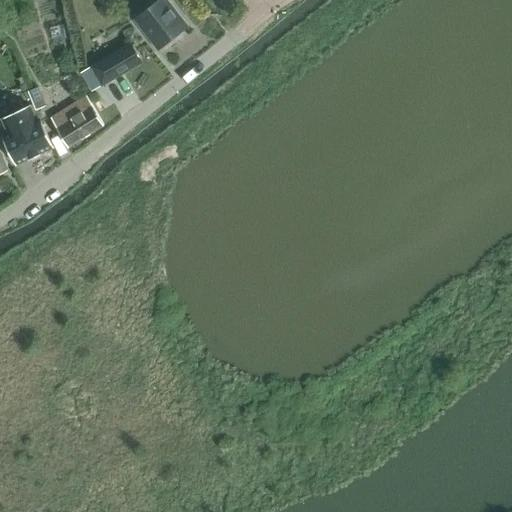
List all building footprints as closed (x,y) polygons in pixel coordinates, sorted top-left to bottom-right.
[(160,50),(189,27),(167,0),(161,0),(136,20),(160,50)] [(104,86),(143,64),(132,44),(93,66),(104,86)] [(39,88),(29,92),(37,110),(47,106),(39,88)] [(70,148),(105,126),(88,97),(53,118),(70,148)] [(10,135),(5,137),(18,165),(31,159),(41,154),(54,148),(41,120),(38,122),(31,106),(3,119),(10,135)] [(0,151),(0,173),(8,169),(0,151)]
